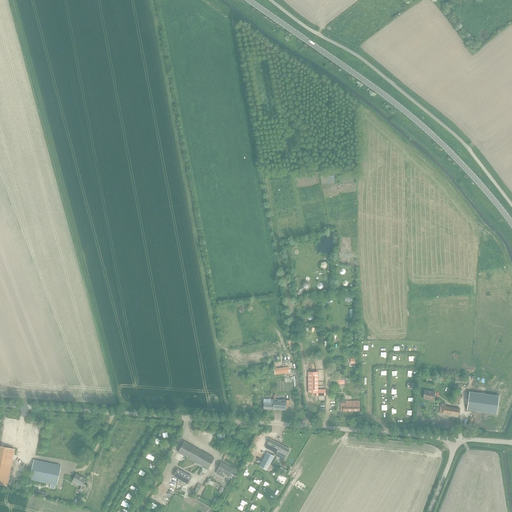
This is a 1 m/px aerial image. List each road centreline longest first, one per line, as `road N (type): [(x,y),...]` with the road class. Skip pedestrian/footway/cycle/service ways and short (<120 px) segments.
road 1 (unclassified): [(456,438),(0,404)]
road 2 (secondary): [(511,223),(436,137),(250,0)]
road 3 (unknown): [(288,277),(310,427)]
